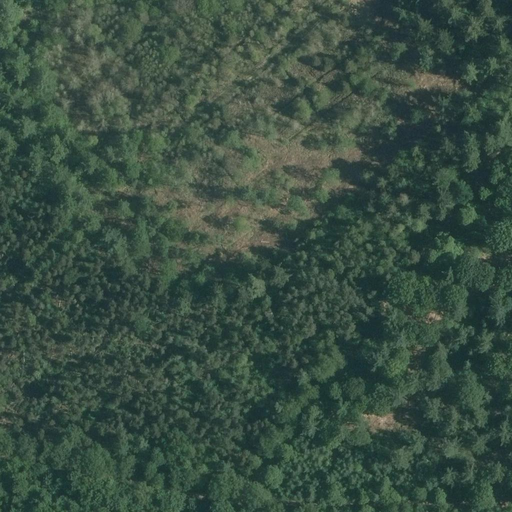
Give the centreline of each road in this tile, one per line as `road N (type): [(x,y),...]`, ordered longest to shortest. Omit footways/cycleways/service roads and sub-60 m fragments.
road 1 (track): [(242,511),(511,154)]
road 2 (track): [(327,0),(0,299)]
road 3 (track): [(242,511),(511,505)]
road 4 (track): [(0,451),(242,511)]
